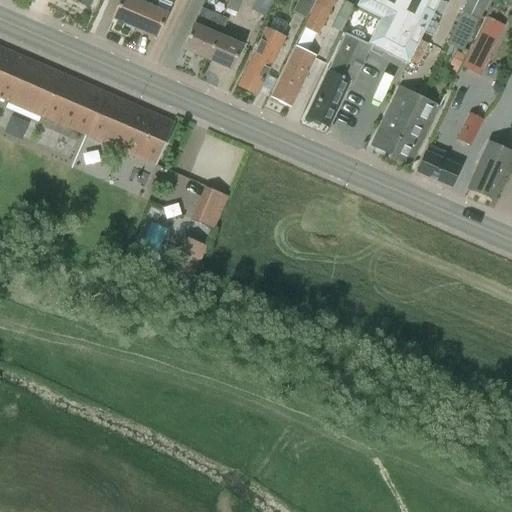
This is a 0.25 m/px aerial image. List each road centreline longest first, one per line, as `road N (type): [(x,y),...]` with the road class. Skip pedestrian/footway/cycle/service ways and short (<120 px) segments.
road 1 (primary): [(511,241),(0,18)]
road 2 (unknown): [(341,149),(415,0)]
